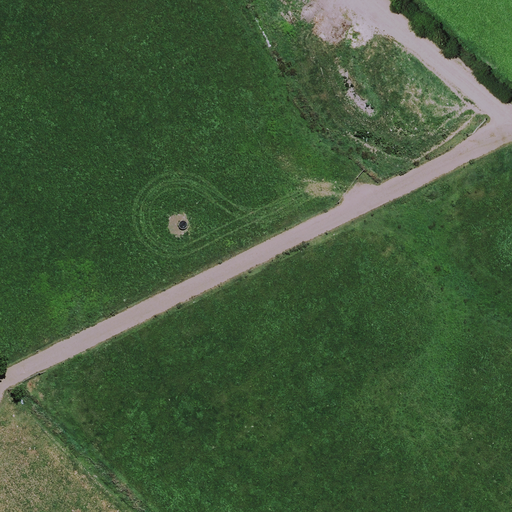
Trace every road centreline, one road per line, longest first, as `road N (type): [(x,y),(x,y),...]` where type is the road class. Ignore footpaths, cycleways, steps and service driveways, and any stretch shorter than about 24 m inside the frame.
road 1 (track): [(511,139),(0,380)]
road 2 (track): [(511,108),(389,0)]
